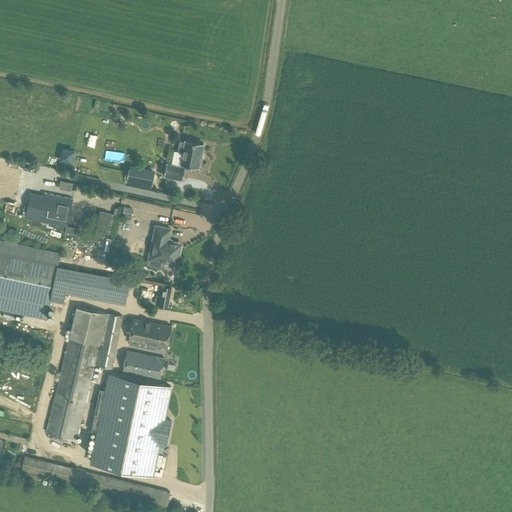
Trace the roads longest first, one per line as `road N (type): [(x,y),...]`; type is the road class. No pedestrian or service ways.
road 1 (unclassified): [(207,511),(208,280),(258,135),(282,0)]
road 2 (unknown): [(221,225),(199,201),(23,163)]
